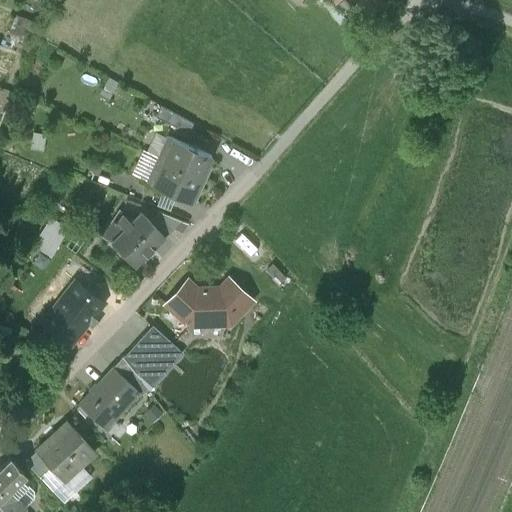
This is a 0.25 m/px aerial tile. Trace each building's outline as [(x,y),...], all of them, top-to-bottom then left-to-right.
[(193,123),(161,106),(156,117),(187,134),(193,123)] [(211,156),(167,135),(157,156),(205,178),(211,165),(207,164),(211,156)] [(205,178),(157,156),(146,181),(194,203),(205,178)] [(140,211),(131,221),(119,210),(102,236),(103,237),(106,233),(112,239),(110,241),(134,265),(164,236),(150,221),(140,211)] [(186,222),(160,212),(150,221),(164,236),(173,228),(180,232),(186,222)] [(61,223),(50,216),(40,231),(51,238),(61,223)] [(40,231),(32,244),(43,251),(51,238),(40,231)] [(220,287),(196,288),(187,280),(166,303),(189,324),(229,323),(251,300),(228,278),(220,287)] [(101,302),(74,281),(42,321),(69,343),(101,302)] [(27,329),(16,325),(10,339),(22,343),(27,329)] [(137,341),(155,358),(138,376),(145,385),(177,349),(151,325),(137,341)] [(48,378),(55,361),(11,343),(4,360),(48,378)] [(138,391),(113,367),(79,403),(97,420),(104,412),(112,419),(138,391)] [(67,423),(38,450),(52,466),(64,479),(94,452),(67,423)] [(38,450),(26,461),(41,477),(52,466),(38,450)] [(11,457),(0,467),(0,505),(6,511),(18,511),(21,509),(34,498),(33,490),(21,476),(25,472),(11,457)]
